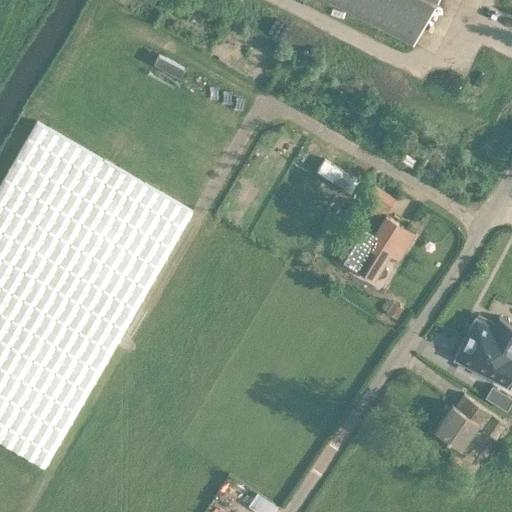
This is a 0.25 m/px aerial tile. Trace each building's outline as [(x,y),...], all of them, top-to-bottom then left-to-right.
[(329,0),(412,42),(433,0),(329,0)] [(0,181),(0,439),(44,465),(192,208),(36,119),(0,181)] [(365,193),(367,194),(382,204),(386,206),(394,194),(373,181),(365,193)] [(382,204),(367,194),(361,204),(376,213),(382,204)] [(383,213),(352,262),(374,277),(389,253),(397,258),(413,232),(383,213)] [(380,320),(393,328),(403,312),(391,303),(380,320)] [(474,313),(462,335),(504,356),(507,351),(511,353),(511,321),(497,314),(494,322),(474,313)] [(462,335),(451,357),(511,387),(511,353),(507,351),(504,356),(462,335)] [(511,395),(490,382),(483,394),(506,408),(511,396),(511,395)] [(454,403),(451,400),(433,426),(461,445),(476,423),(495,436),(505,420),(462,391),(454,403)] [(453,453),(448,460),(456,465),(460,457),(453,453)] [(245,502),(261,511),(268,511),(276,501),(255,488),(245,502)]
